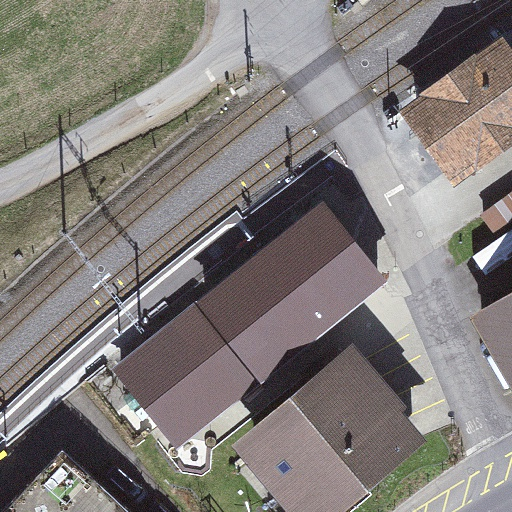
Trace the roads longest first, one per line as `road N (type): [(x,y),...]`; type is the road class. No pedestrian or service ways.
road 1 (residential): [(511,477),(369,164),(278,25),(308,0)]
road 2 (track): [(0,184),(278,25)]
